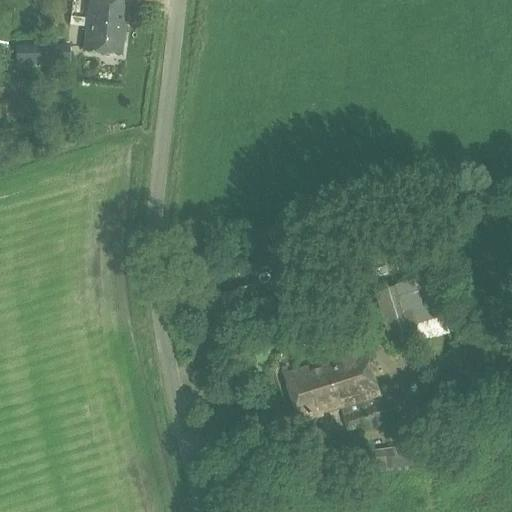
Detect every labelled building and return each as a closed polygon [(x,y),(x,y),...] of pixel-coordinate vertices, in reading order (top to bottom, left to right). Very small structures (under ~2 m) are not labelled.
[(103,0),(89,0),(87,20),(70,18),(69,27),(86,29),(83,51),(122,56),(128,3),(103,0)] [(15,65),(70,65),(69,45),(14,45),(15,65)] [(48,164),(23,166),(25,193),(50,192),(48,164)] [(85,217),(86,233),(79,233),(80,248),(101,247),(99,217),(85,217)] [(437,274),(403,286),(421,343),(456,333),(437,274)] [(421,343),(403,286),(375,295),(392,352),(421,343)] [(328,364),(311,369),(310,368),(285,375),(299,423),(323,415),(322,414),(342,408),(343,410),(351,432),(357,430),(359,435),(374,430),(373,425),(398,418),(401,416),(404,414),(406,409),(404,402),(402,397),(397,394),(392,392),(380,396),(366,350),(327,362),(328,364)] [(455,431),(506,422),(504,403),(483,406),(440,414),(444,449),(458,447),(455,431)] [(430,446),(353,454),(361,477),(433,469),(430,446)]
